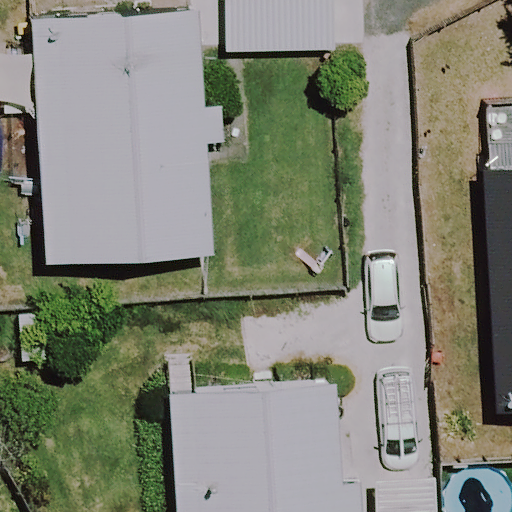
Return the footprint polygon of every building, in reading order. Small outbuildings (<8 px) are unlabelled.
[(334,46),(333,0),(223,0),(225,48),(334,46)] [(204,101),(199,6),(30,14),(43,258),(211,249),(206,138),(221,138),(219,101),(204,101)] [(489,163),(479,164),(492,409),(511,407),(511,137),(487,139),(489,163)] [(340,478),(335,378),(168,387),(174,511),(360,511),(359,477),(340,478)] [(435,511),(434,476),(375,477),(375,511),(435,511)]
